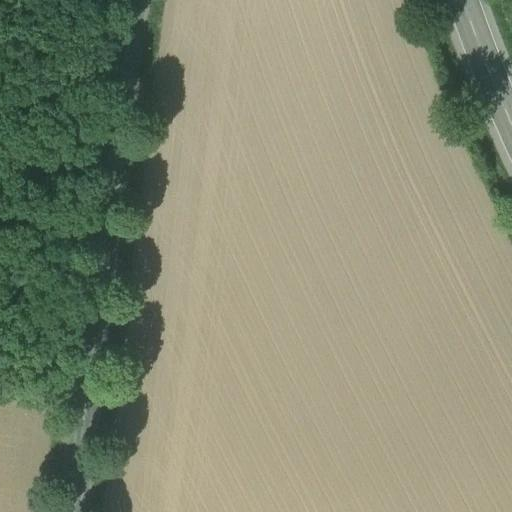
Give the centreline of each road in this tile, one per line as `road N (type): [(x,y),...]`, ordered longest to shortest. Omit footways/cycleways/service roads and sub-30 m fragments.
road 1 (tertiary): [(73,511),(133,0)]
road 2 (primary): [(511,128),(461,0)]
